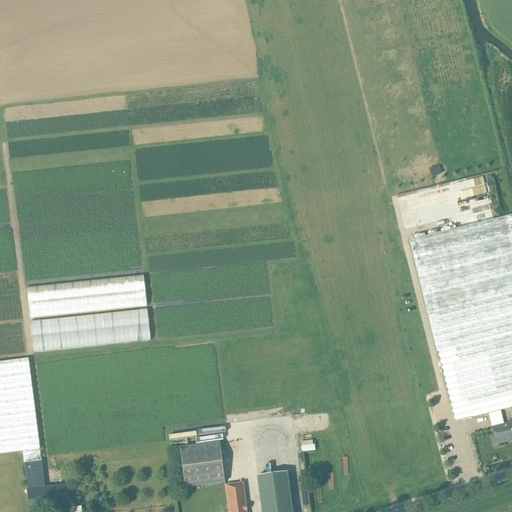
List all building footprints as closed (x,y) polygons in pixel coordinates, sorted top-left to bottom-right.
[(439,165),(429,167),(431,176),(441,173),(439,165)] [(467,399),(472,417),(511,407),(511,216),(409,241),(449,403),(467,399)] [(27,285),(30,316),(148,307),(146,276),(27,285)] [(149,311),(31,319),(33,350),(151,342),(149,311)] [(81,511),(81,506),(70,507),(67,483),(44,486),(41,460),(28,359),(0,362),(0,452),(22,450),(24,464),(26,488),(28,511),(38,511),(61,510),(61,511),(81,511)] [(511,438),(511,421),(492,427),(496,443),(511,438)] [(180,450),(185,490),(225,484),(219,444),(180,450)] [(228,511),(246,511),(242,482),(225,484),(228,511)] [(290,511),(288,491),(259,494),(260,511),(290,511)]
